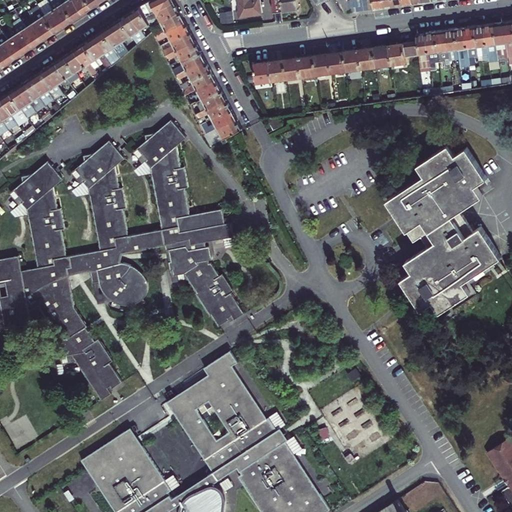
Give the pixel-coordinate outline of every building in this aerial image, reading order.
[(56,32),(65,26),(48,0),(47,0),(45,0),(43,1),(50,12),(45,15),(56,32)] [(74,19),(63,3),(61,0),(48,0),(65,26),(74,19)] [(67,0),(63,3),(74,19),(83,13),(74,0),(67,0)] [(92,7),(87,0),(74,0),(83,13),(92,7)] [(139,6),(145,17),(174,2),(172,0),(150,0),(140,6),(139,6)] [(237,0),(238,9),(237,9),(238,16),(239,15),(239,16),(261,13),(259,0),(237,0)] [(298,0),(272,0),(274,11),(300,8),(298,0)] [(339,0),(345,12),(351,8),(347,1),(348,0),(339,0)] [(353,12),(364,10),(363,0),(348,0),(347,1),(351,8),(353,12)] [(363,0),(364,10),(373,9),(372,0),(363,0)] [(372,0),(373,9),(384,8),(382,0),(372,0)] [(174,2),(145,17),(147,21),(152,19),(155,24),(161,21),(179,12),(174,2)] [(139,6),(129,13),(140,30),(143,35),(146,38),(148,36),(153,32),(152,31),(150,27),(149,24),(147,21),(145,17),(139,6)] [(29,11),(46,38),(56,32),(45,15),(40,18),(33,8),(29,11)] [(37,44),(46,38),(29,11),(20,17),(21,18),(27,27),(37,44)] [(179,12),(161,21),(163,26),(152,31),(153,32),(155,37),(184,21),(179,12)] [(129,13),(120,19),(131,36),(137,46),(146,38),(143,35),(140,30),(129,13)] [(37,44),(21,18),(11,25),(28,50),(37,44)] [(120,19),(111,25),(128,52),(133,49),(126,39),(131,36),(120,19)] [(189,31),(184,21),(155,37),(157,42),(168,36),(171,41),(189,31)] [(503,53),(508,52),(504,22),(494,23),(497,43),(502,43),(503,48),(503,53)] [(19,56),(28,50),(11,25),(10,23),(6,26),(13,36),(8,39),(19,56)] [(485,24),(489,55),(494,54),(494,49),(493,44),(497,43),(494,23),(485,24)] [(484,56),(489,55),(485,24),(475,26),(478,46),(483,45),(483,50),(484,56)] [(101,32),(113,49),(117,45),(124,56),(128,52),(111,25),(101,32)] [(478,46),(475,26),(465,27),(470,57),(475,57),(475,52),(474,47),(478,46)] [(460,59),(470,57),(465,27),(456,28),(459,49),(459,53),(460,59)] [(459,49),(456,28),(446,29),(451,60),(456,60),(455,54),(455,49),(459,49)] [(446,61),(451,60),(446,29),(437,31),(439,51),(444,51),(445,55),(446,61)] [(19,56),(8,39),(2,30),(0,30),(0,47),(10,62),(19,56)] [(189,31),(171,41),(173,46),(162,51),(165,56),(194,41),(189,31)] [(439,51),(437,31),(427,32),(431,63),(432,69),(442,67),(440,56),(439,51)] [(101,32),(92,37),(109,63),(118,57),(113,49),(101,32)] [(426,63),(431,63),(427,32),(417,33),(418,42),(420,54),(425,53),(426,58),(426,63)] [(109,63),(92,37),(83,43),(94,61),(99,57),(108,70),(111,67),(109,63)] [(199,51),(194,41),(165,56),(167,61),(179,55),(181,60),(199,51)] [(420,54),(418,42),(390,46),(392,64),(421,60),(421,59),(420,54)] [(83,43),(74,50),(92,77),(96,74),(90,64),(94,61),(83,43)] [(377,66),(392,64),(390,46),(375,48),(377,66)] [(0,66),(1,68),(10,62),(0,47),(0,66)] [(377,66),(375,48),(360,50),(362,68),(377,66)] [(65,56),(76,73),(81,70),(88,80),(92,77),(74,50),(65,56)] [(347,70),(362,68),(360,50),(345,52),(347,70)] [(199,51),(181,60),(183,65),(172,71),(175,75),(204,60),(199,51)] [(329,54),(332,72),(347,70),(345,52),(329,54)] [(317,74),(332,72),(329,54),(314,56),(317,74)] [(65,56),(55,62),(74,89),(78,86),(71,76),(76,73),(65,56)] [(317,74),(314,56),(299,58),(302,76),(317,74)] [(120,60),(118,57),(109,63),(111,67),(120,60)] [(287,78),(302,76),(299,58),(285,60),(287,78)] [(209,70),(204,60),(175,75),(177,80),(189,75),(191,79),(209,70)] [(287,78),(285,60),(269,62),(272,80),(287,78)] [(46,68),(58,85),(62,82),(69,92),(74,89),(55,62),(46,68)] [(272,80),(269,62),(254,64),(257,82),(272,80)] [(46,68),(37,74),(54,99),(63,93),(58,85),(46,68)] [(209,70),(191,79),(194,84),(182,90),(185,95),(214,79),(209,70)] [(28,80),(45,105),(54,99),(37,74),(28,80)] [(199,94),(201,99),(220,89),(214,79),(185,95),(187,100),(199,94)] [(28,80),(19,86),(35,111),(45,105),(28,80)] [(10,92),(27,117),(27,118),(36,112),(35,111),(19,86),(10,92)] [(195,115),(224,99),(220,89),(201,99),(204,104),(192,110),(195,115)] [(10,92),(0,98),(17,123),(27,117),(10,92)] [(17,123),(0,98),(0,117),(8,129),(17,123)] [(230,109),(224,99),(195,115),(197,119),(209,114),(212,118),(230,109)] [(230,109),(212,118),(214,123),(202,129),(205,134),(235,118),(230,109)] [(266,117),(262,119),(269,132),(284,124),(280,117),(266,117)] [(210,145),(222,138),(240,129),(235,118),(205,134),(207,139),(210,145)] [(122,253),(164,245),(166,250),(168,249),(170,261),(168,261),(170,270),(172,269),(173,275),(184,273),(187,278),(196,292),(195,293),(210,315),(211,314),(218,326),(232,317),(234,320),(244,313),(230,292),(233,290),(222,273),(219,275),(211,262),(208,263),(208,260),(212,259),(211,255),(209,246),(205,246),(204,241),(212,240),(233,236),(231,222),(229,222),(224,223),(223,218),(221,208),(189,214),(184,187),(188,187),(184,167),(180,167),(176,145),(186,137),(170,119),(155,133),(145,135),(146,140),(137,148),(146,159),(145,161),(150,167),(161,229),(128,235),(123,208),(126,208),(123,188),(119,188),(115,166),(124,158),(109,140),(93,154),(83,155),(84,161),(75,169),(85,181),(83,182),(88,188),(100,250),(66,256),(61,229),(65,229),(61,209),(57,209),(53,187),(63,179),(47,161),(31,175),(21,177),(22,182),(13,190),(23,202),(22,203),(27,209),(38,268),(22,271),(19,256),(0,259),(0,281),(9,280),(10,282),(8,283),(9,288),(11,288),(12,295),(0,302),(0,330),(5,328),(5,329),(31,324),(29,311),(38,306),(57,335),(58,339),(56,340),(58,347),(59,346),(61,356),(71,354),(76,361),(101,400),(112,393),(109,390),(122,381),(110,363),(113,360),(98,338),(96,340),(87,326),(74,307),(68,275),(90,270),(92,282),(98,281),(99,284),(99,285),(100,286),(105,295),(108,298),(113,302),(114,302),(115,302),(116,303),(117,303),(119,304),(124,305),(128,305),(134,304),(137,302),(143,298),(145,296),(147,293),(147,288),(147,282),(147,281),(142,274),(140,272),(140,271),(139,271),(130,265),(129,265),(124,264),(123,264),(120,264),(122,253)] [(429,245),(406,260),(413,270),(402,278),(422,309),(433,301),(440,311),(471,291),(464,281),(502,256),(481,225),(474,230),(461,210),(483,195),(476,184),(488,177),(468,146),(456,154),(450,144),(419,164),(425,174),(388,199),(415,240),(422,235),(429,245)] [(145,161),(146,159),(137,148),(133,151),(142,163),(145,161)] [(75,169),(71,172),(81,184),(83,182),(85,181),(75,169)] [(13,190),(9,194),(19,205),(22,203),(23,202),(13,190)] [(212,240),(204,241),(205,246),(209,246),(211,255),(214,254),(212,240)] [(172,269),(170,270),(172,282),(187,278),(184,273),(173,275),(172,269)] [(9,280),(0,281),(0,302),(12,295),(11,288),(9,288),(8,283),(10,282),(9,280)] [(89,325),(87,326),(96,340),(98,338),(89,325)] [(326,511),(331,509),(318,489),(317,490),(285,440),(271,449),(268,444),(264,439),(278,430),(269,416),(266,418),(232,365),(238,361),(231,350),(204,367),(209,374),(184,391),(187,396),(183,399),(179,393),(167,401),(213,471),(171,498),(167,492),(172,489),(160,471),(142,444),(136,448),(125,430),(81,458),(116,510),(113,511),(326,511)] [(61,356),(63,364),(76,361),(71,354),(61,356)] [(131,426),(125,430),(136,448),(142,444),(131,426)] [(511,440),(509,436),(485,452),(503,478),(506,483),(508,486),(500,491),(511,509),(511,440)] [(506,483),(503,478),(493,484),(496,490),(506,483)] [(406,511),(397,498),(374,511),(406,511)]
